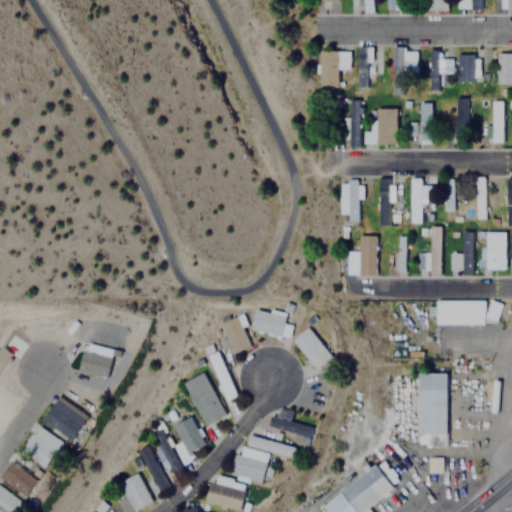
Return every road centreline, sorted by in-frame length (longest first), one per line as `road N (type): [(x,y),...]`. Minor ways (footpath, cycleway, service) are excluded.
road 1 (residential): [(511,21),(318,22)]
road 2 (residential): [(277,372),(252,415),(151,511)]
road 3 (residential): [(511,153),(347,155)]
road 4 (residential): [(511,279),(349,278)]
